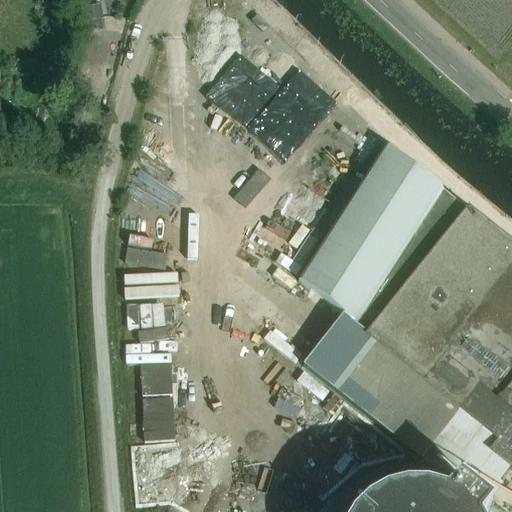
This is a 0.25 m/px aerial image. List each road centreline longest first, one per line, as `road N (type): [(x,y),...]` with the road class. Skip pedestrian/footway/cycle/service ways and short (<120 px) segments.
road 1 (unclassified): [(106,511),(97,237),(146,28),(164,0)]
road 2 (tertiary): [(375,0),(511,120)]
